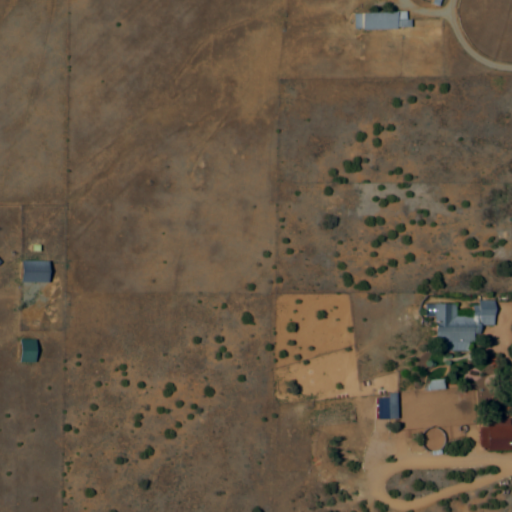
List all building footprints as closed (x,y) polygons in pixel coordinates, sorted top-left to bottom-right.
[(350,29),(405,29),(405,12),(350,12),(350,29)] [(45,283),(45,260),(17,260),(17,283),(45,283)] [(431,303),(430,342),(438,342),(438,350),(468,351),(468,333),(476,333),(477,325),(491,325),(491,300),(469,300),(469,316),(453,316),(453,304),(431,303)] [(15,361),(31,361),(31,339),(15,339),(15,361)] [(511,449),(511,424),(507,425),(507,418),(482,418),(482,450),(511,449)]
